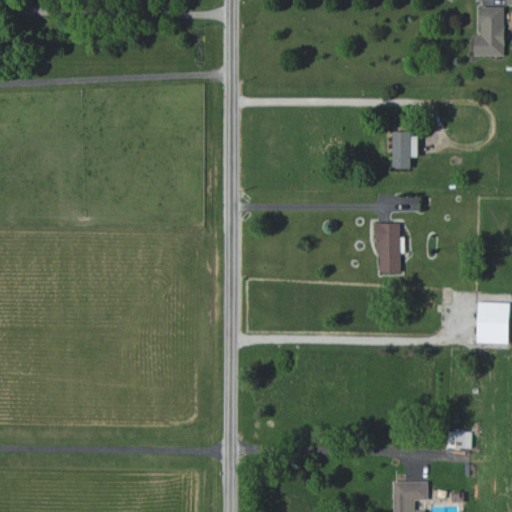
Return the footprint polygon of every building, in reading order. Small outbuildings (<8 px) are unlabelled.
[(505,6),(480,6),(480,35),(475,35),(475,55),(505,55),(505,6)] [(411,168),(411,156),(418,156),(418,132),(393,132),(392,168),(411,168)] [(378,273),(401,272),(400,222),(377,223),(378,273)] [(510,302),(478,302),(477,342),(509,343),(510,302)] [(448,447),(471,448),(472,431),(448,430),(448,447)] [(393,481),(394,511),(425,511),(426,510),(415,510),(415,500),(428,499),(427,480),(393,481)]
